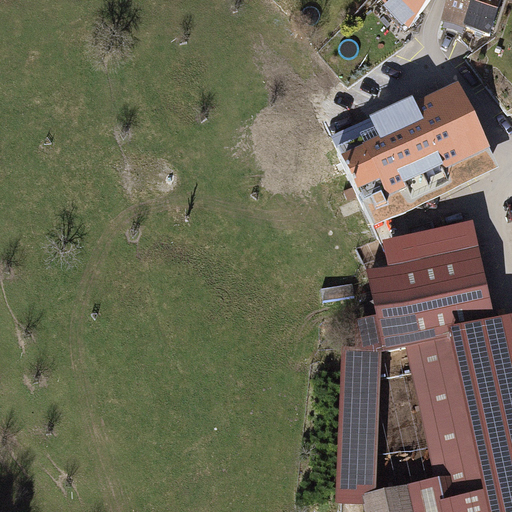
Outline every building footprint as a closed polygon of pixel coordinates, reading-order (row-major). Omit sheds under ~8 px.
[(372,0),(385,13),(386,13),(408,36),(436,0),(372,0)] [(449,0),(441,28),(464,35),(474,0),(449,0)] [(474,0),(464,35),(463,37),(490,45),(503,0),(474,0)] [(385,201),(387,206),(407,197),(405,194),(443,176),(444,179),(490,156),(458,90),(414,111),(412,107),(369,127),(374,138),(337,156),(342,167),(341,168),(358,203),(359,203),(363,212),(385,201)] [(499,175),(490,156),(444,179),(443,176),(405,194),(407,197),(387,206),(385,201),(363,212),(375,235),(499,175)] [(420,268),(366,280),(376,326),(383,356),(407,351),(436,484),(376,497),(361,501),(364,511),(363,511),(511,511),(511,323),(495,327),(473,228),(414,241),(420,268)] [(336,509),(364,511),(361,501),(376,497),(383,356),(376,326),(357,330),(356,352),(343,351),(336,509)]
